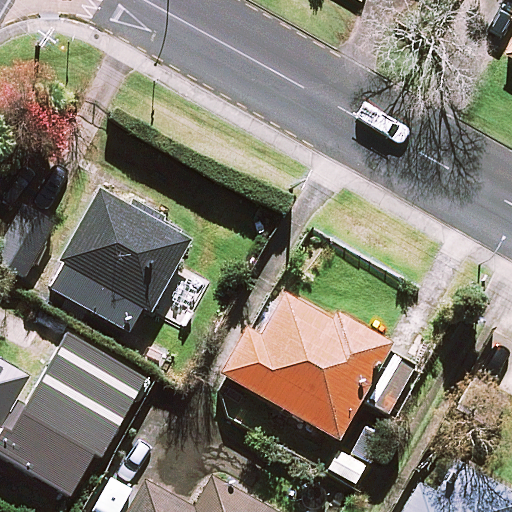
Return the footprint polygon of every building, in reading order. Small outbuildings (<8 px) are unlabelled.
[(188,244),(98,195),(45,291),(134,341),(188,244)] [(51,227),(20,212),(0,252),(0,270),(24,282),(51,227)] [(416,363),(285,290),(256,342),(243,335),(218,381),(335,445),(358,403),(386,418),(416,363)] [(144,384),(66,338),(20,417),(97,462),(144,384)] [(0,427),(26,384),(0,368),(0,427)] [(511,511),(511,499),(434,457),(403,511),(511,511)] [(264,511),(207,481),(190,511),(189,511),(143,486),(128,511),(264,511)]
